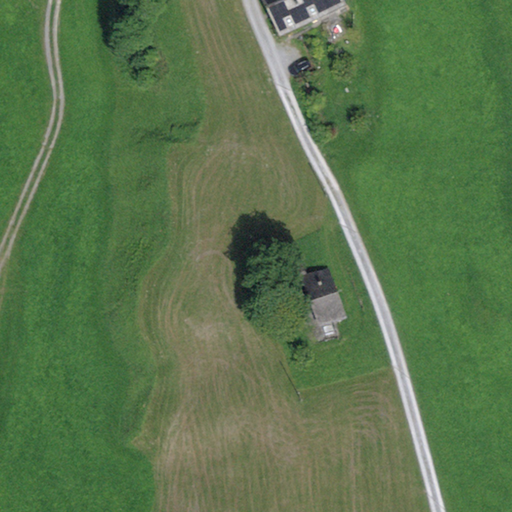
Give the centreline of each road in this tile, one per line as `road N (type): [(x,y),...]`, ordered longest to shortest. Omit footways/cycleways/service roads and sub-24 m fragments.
road 1 (track): [(56,0),(58,123),(0,267)]
road 2 (track): [(344,328),(351,316),(329,247),(325,177)]
